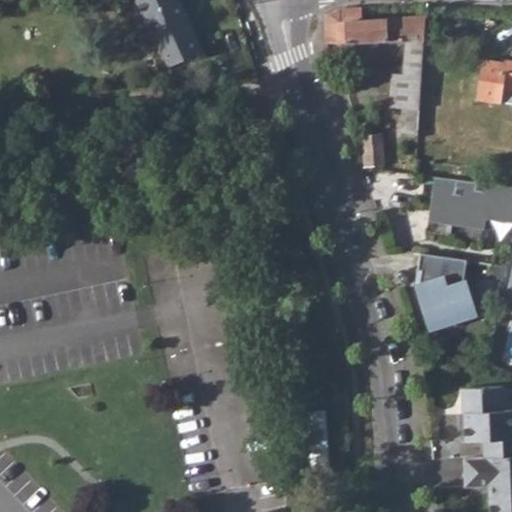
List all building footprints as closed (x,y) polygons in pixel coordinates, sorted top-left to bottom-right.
[(136,0),(152,34),(155,33),(161,46),(158,48),(167,67),(203,51),(195,31),(191,33),(185,19),(188,18),(180,0),(136,0)] [(325,15),(325,22),(362,19),(362,6),(340,8),(325,15)] [(424,39),(426,15),(362,19),(325,22),(326,43),(406,40),(424,39)] [(405,59),(423,59),(424,39),(406,40),(405,59)] [(418,134),(423,59),(405,59),(404,76),(393,75),(390,106),(402,107),(401,131),(418,134)] [(511,60),(505,60),(505,63),(484,59),(477,98),(511,102),(511,60)] [(385,164),(381,133),(362,135),(365,166),(385,164)] [(505,185),(506,168),(417,159),(416,173),(436,176),(505,185)] [(511,220),(511,186),(505,185),(436,176),(430,219),(484,227),(486,216),(511,220)] [(419,270),(422,271),(420,285),(416,286),(429,326),(476,311),(467,281),(465,282),(467,260),(421,253),(419,270)] [(484,438),(485,455),(511,453),(511,407),(504,408),(504,384),(462,386),(466,439),(484,438)] [(326,407),(303,409),(306,450),(310,450),(310,462),(325,462),(324,448),(328,448),(326,407)] [(511,511),(511,453),(485,455),(465,456),(466,484),(493,483),(494,491),(491,495),(490,511),(511,511)]
